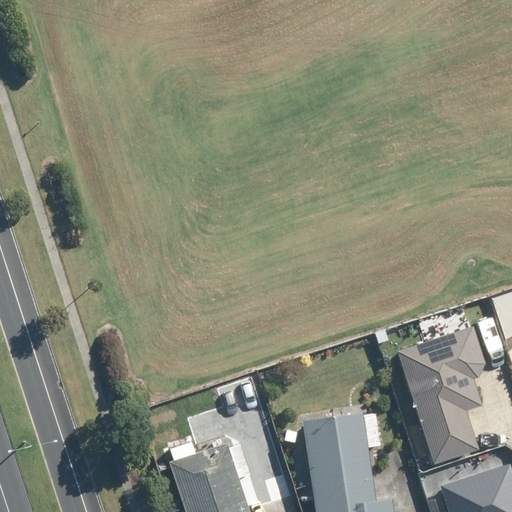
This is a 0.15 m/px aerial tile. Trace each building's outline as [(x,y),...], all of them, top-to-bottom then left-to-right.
[(469,327),(393,352),(429,463),(474,448),(463,412),(479,407),(470,380),(474,379),(482,364),(469,327)] [(373,334),(376,344),(385,341),(382,331),(373,334)] [(388,511),(387,500),(371,503),(363,447),(376,445),(371,415),(358,417),(358,415),(300,423),(313,511),(388,511)] [(280,432),(279,445),(294,446),(295,433),(280,432)] [(245,511),(235,480),(247,475),(238,446),(224,450),(223,444),(165,463),(181,511),(245,511)] [(511,511),(511,497),(504,490),(511,480),(511,479),(488,458),(439,508),(443,511),(511,511)]
